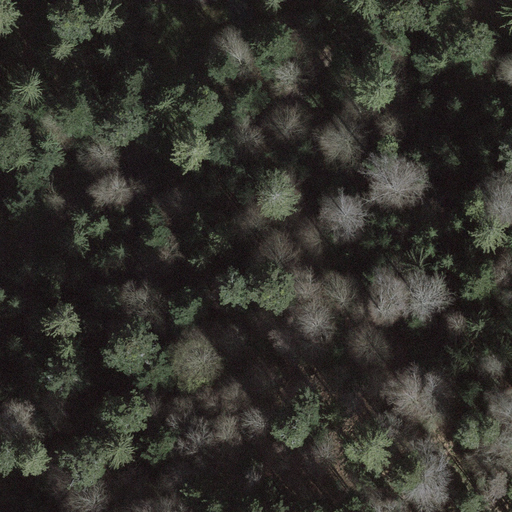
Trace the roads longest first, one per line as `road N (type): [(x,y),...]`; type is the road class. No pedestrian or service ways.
road 1 (track): [(0,255),(131,163),(180,137),(258,118),(314,73)]
road 2 (track): [(414,0),(361,27),(314,73)]
